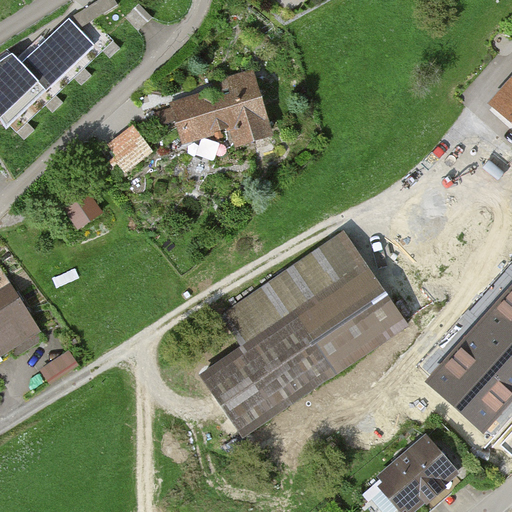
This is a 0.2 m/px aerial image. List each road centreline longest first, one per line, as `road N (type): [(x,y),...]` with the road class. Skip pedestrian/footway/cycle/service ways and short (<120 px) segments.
road 1 (track): [(94,372),(416,183),(445,152)]
road 2 (residential): [(203,0),(152,67),(0,210)]
